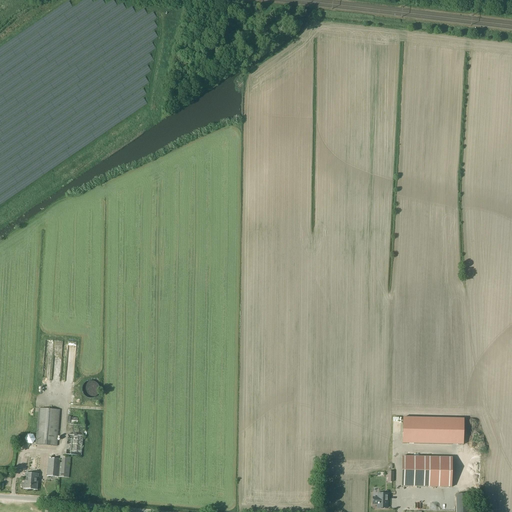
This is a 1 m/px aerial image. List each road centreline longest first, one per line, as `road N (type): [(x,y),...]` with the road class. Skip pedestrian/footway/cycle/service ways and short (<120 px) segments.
road 1 (unknown): [(15,498),(20,453),(61,448),(64,397),(42,391)]
road 2 (unclassified): [(152,511),(0,497)]
